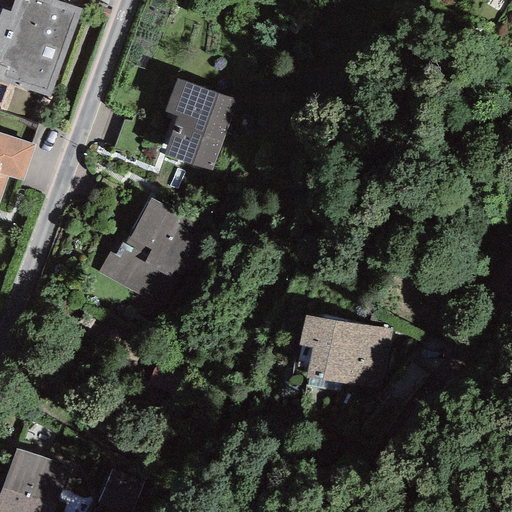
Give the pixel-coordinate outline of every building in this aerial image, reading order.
[(14,0),(10,12),(1,9),(0,11),(0,82),(51,100),(82,8),(56,0),(14,0)] [(236,100),(176,79),(164,111),(177,116),(163,154),(210,171),(236,100)] [(0,133),(0,173),(8,176),(22,181),(34,145),(0,133)] [(0,199),(8,176),(0,173),(0,199)] [(204,227),(151,198),(130,237),(128,236),(117,256),(109,252),(98,272),(161,306),(204,227)] [(391,331),(304,314),(298,345),(311,348),(305,377),(346,385),(347,382),(379,388),(391,331)] [(44,511),(61,464),(15,448),(0,491),(0,511),(44,511)]
